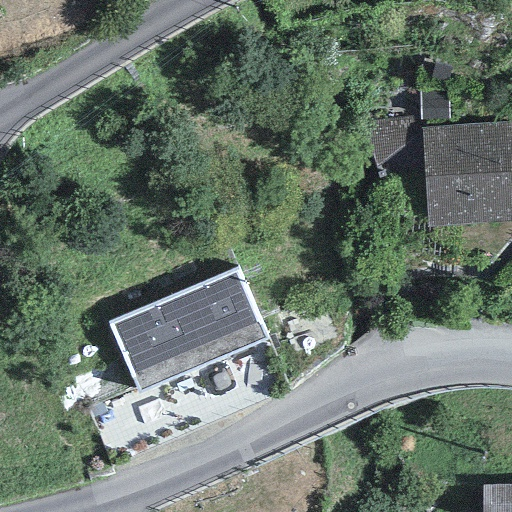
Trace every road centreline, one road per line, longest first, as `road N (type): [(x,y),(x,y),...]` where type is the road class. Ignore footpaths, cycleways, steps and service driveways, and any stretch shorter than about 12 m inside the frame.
road 1 (tertiary): [(511,364),(457,361),(366,384),(119,497),(67,511)]
road 2 (tertiary): [(0,118),(190,0)]
